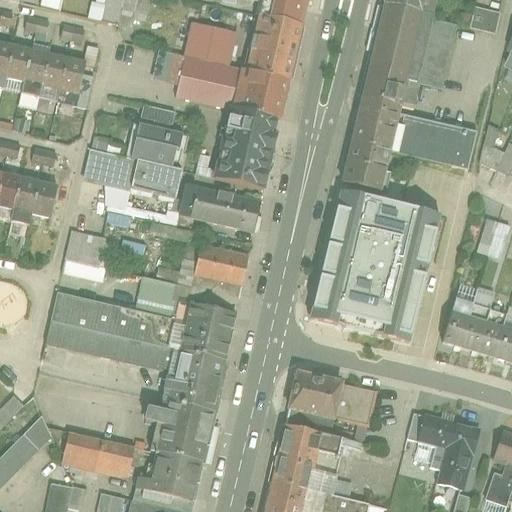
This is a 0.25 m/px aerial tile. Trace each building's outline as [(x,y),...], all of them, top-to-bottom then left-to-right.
[(114,0),(113,8),(143,15),(146,0),(114,0)] [(261,0),(271,2),(268,19),(303,28),(308,0),(224,0),(235,2),(235,0),(261,0)] [(457,174),(468,132),(403,116),(433,0),(387,0),(344,185),(387,196),(397,159),(457,174)] [(495,35),(500,14),(474,9),(469,30),(495,35)] [(0,27),(9,28),(10,18),(0,17),(0,27)] [(303,28),(257,17),(243,73),(289,83),(303,28)] [(20,38),(44,43),(47,26),(23,21),(20,38)] [(80,43),(80,30),(61,30),(61,44),(80,43)] [(0,80),(77,99),(86,62),(0,42),(0,80)] [(280,124),(289,83),(243,73),(173,57),(168,77),(179,80),(174,101),(280,124)] [(140,107),(137,125),(169,132),(172,113),(140,107)] [(214,181),(263,192),(275,136),(227,125),(214,181)] [(132,157),(126,156),(125,161),(172,171),(176,153),(179,153),(182,137),(139,127),(132,157)] [(509,177),(511,168),(511,150),(494,145),(498,131),(487,128),(475,167),(509,177)] [(28,164),(50,169),(54,154),(32,149),(28,164)] [(175,200),(181,173),(172,171),(125,161),(89,152),(84,175),(126,184),(128,178),(133,179),(130,190),(175,200)] [(0,209),(49,221),(57,187),(0,173),(0,209)] [(184,183),(177,219),(252,236),(260,200),(184,183)] [(408,346),(440,218),(342,195),(309,322),(408,346)] [(486,220),(474,253),(497,261),(508,228),(486,220)] [(188,245),(191,235),(161,226),(158,236),(188,245)] [(109,242),(71,233),(63,269),(101,278),(109,242)] [(190,511),(253,249),(212,240),(191,330),(57,298),(45,349),(180,381),(173,414),(158,410),(150,443),(72,424),(63,463),(141,481),(133,511),(190,511)] [(158,269),(155,278),(168,281),(168,282),(175,284),(177,274),(158,269)] [(168,316),(175,287),(141,279),(134,308),(168,316)] [(507,318),(456,302),(443,344),(511,365),(511,333),(503,331),(507,318)] [(297,375),(285,429),(328,438),(331,420),(367,428),(375,392),(297,375)] [(12,397),(0,407),(0,429),(22,408),(12,397)] [(450,491),(466,496),(486,424),(430,408),(421,439),(461,450),(450,491)] [(0,511),(0,498),(39,459),(49,460),(53,430),(45,422),(0,468),(0,511),(61,511),(69,474),(46,467),(36,511),(0,511)] [(511,464),(511,429),(504,426),(492,457),(511,464)] [(328,438),(285,429),(266,511),(367,511),(369,507),(331,498),(344,442),(328,438)] [(431,506),(440,508),(445,490),(436,488),(431,506)] [(99,495),(96,511),(119,511),(121,499),(99,495)] [(455,496),(451,511),(464,511),(468,499),(455,496)]
